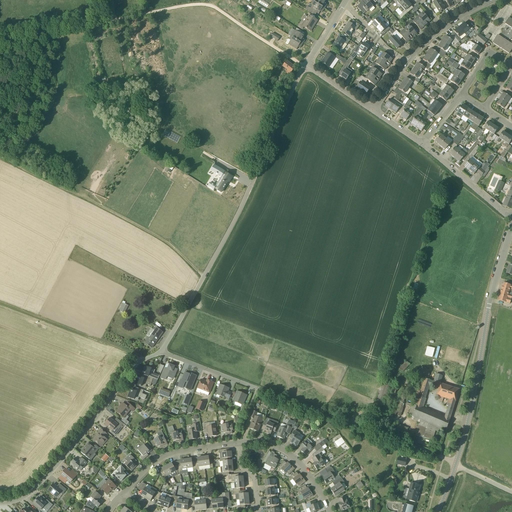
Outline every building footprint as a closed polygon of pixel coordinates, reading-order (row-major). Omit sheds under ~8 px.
[(313,0),(313,1),(325,8),(327,4),(324,3),(326,0),(325,0),(313,0)] [(366,0),(362,0),(361,1),(362,2),(357,7),(363,14),(366,11),(367,12),(373,6),(372,5),(373,3),(370,0),(366,0)] [(393,0),(393,1),(395,3),(396,2),(400,6),(398,9),(407,1),(406,0),(393,0)] [(439,13),(444,10),(441,4),(443,2),(441,0),(437,0),(433,3),(436,9),(439,13)] [(441,0),(443,2),(446,1),(450,8),(456,5),(452,0),(441,0)] [(322,13),(325,8),(313,1),(311,4),(313,5),(310,9),(307,7),(305,9),(315,15),(317,13),(319,14),(320,12),(322,13)] [(406,14),(411,10),(413,8),(411,6),(407,1),(398,9),(402,13),(399,16),(401,19),(406,14)] [(422,13),(420,15),(418,17),(425,26),(430,22),(422,13)] [(481,22),(484,17),(479,13),(475,18),(481,22)] [(309,15),(308,18),(304,23),(301,21),(297,27),(302,30),(304,27),(310,31),(317,20),(309,15)] [(379,17),(377,15),(372,20),(374,22),(372,24),(377,28),(386,20),(382,23),(378,18),(379,17)] [(425,26),(418,17),(413,22),(411,20),(409,22),(414,27),(416,25),(421,30),(425,26)] [(511,19),(509,18),(505,24),(506,25),(499,36),(497,35),(492,43),(509,54),(511,49),(511,19)] [(385,34),(390,29),(388,26),(387,28),(385,25),(388,22),(386,20),(377,28),(381,33),(383,31),(385,34)] [(360,25),(353,21),(351,24),(349,23),(342,32),(349,36),(354,29),(356,30),(360,25)] [(412,38),(417,34),(412,29),(414,27),(409,22),(407,24),(409,25),(404,30),(412,38)] [(466,25),(464,23),(459,27),(466,36),(474,30),(468,23),(466,25)] [(455,32),(452,34),(458,43),(461,40),(460,38),(464,34),(466,36),(459,27),(454,31),(455,32)] [(302,44),(305,40),(302,39),(304,36),(292,29),(288,35),(290,37),(302,44)] [(397,49),(402,45),(397,40),(399,38),(394,33),(391,30),(389,31),(392,35),(394,36),(389,41),(397,49)] [(412,38),(404,30),(399,34),(396,31),(394,33),(399,38),(401,36),(407,43),(412,38)] [(445,36),(442,42),(448,46),(450,43),(453,45),(454,43),(455,45),(458,43),(452,34),(448,38),(445,36)] [(483,46),(483,45),(487,41),(478,34),(475,39),(483,46)] [(332,46),(339,51),(345,43),(347,45),(350,40),(344,36),(341,39),(338,37),(332,46)] [(300,48),(302,44),(290,37),(289,39),(291,41),(288,44),(297,50),(298,47),(300,48)] [(445,55),(446,53),(445,52),(448,46),(442,42),(438,47),(437,50),(445,55)] [(460,47),(463,49),(468,52),(469,50),(478,55),(482,50),(475,45),(470,42),(468,42),(466,45),(464,44),(460,47)] [(360,43),(358,46),(355,50),(353,53),(353,54),(355,55),(356,53),(356,54),(357,52),(360,54),(359,56),(362,58),(369,47),(364,43),(362,45),(360,43)] [(435,52),(431,49),(427,55),(433,59),(437,54),(443,58),(442,59),(447,62),(448,61),(450,59),(445,55),(437,50),(435,52)] [(329,68),(336,58),(335,58),(328,53),(325,57),(326,57),(322,63),(329,68)] [(389,65),(392,59),(383,53),(379,58),(389,65)] [(430,68),(431,66),(430,64),(433,59),(427,55),(423,60),(425,61),(424,64),(430,68)] [(471,65),(475,60),(468,55),(464,60),(471,65)] [(389,65),(379,58),(376,64),(373,62),(372,64),(378,68),(380,66),(385,70),(389,65)] [(451,59),(449,61),(458,67),(459,65),(451,59)] [(471,65),(464,60),(460,66),(468,71),(471,65)] [(289,75),(295,68),(287,61),(282,66),(287,70),(286,72),(289,75)] [(347,68),(350,64),(347,61),(345,64),(338,75),(341,76),(346,80),(352,71),(347,68)] [(456,70),(458,67),(449,61),(448,61),(447,62),(446,64),(456,70)] [(422,66),(418,63),(415,67),(414,67),(413,68),(420,73),(424,76),(426,73),(422,70),(424,68),(428,70),(430,68),(424,64),(422,66)] [(378,80),(382,75),(376,71),(378,68),(372,64),(370,67),(372,68),(369,73),(378,80)] [(418,83),(420,81),(417,79),(420,73),(413,68),(412,69),(413,70),(410,74),(412,75),(410,78),(418,83)] [(455,69),(451,74),(461,81),(465,75),(457,71),(455,69)] [(360,76),(359,78),(366,82),(367,80),(375,85),(378,80),(369,73),(365,79),(361,76),(361,77),(360,76)] [(448,79),(441,74),(439,73),(437,75),(447,83),(449,80),(458,86),(461,81),(451,74),(448,79)] [(447,83),(437,75),(435,77),(441,82),(444,84),(446,85),(447,83)] [(366,82),(359,78),(357,80),(360,82),(357,88),(366,94),(370,89),(364,85),(366,82)] [(418,83),(410,78),(409,80),(406,78),(403,82),(402,82),(401,83),(409,88),(412,83),(416,85),(418,83)] [(397,88),(395,90),(401,95),(401,94),(406,97),(411,90),(409,88),(401,83),(400,84),(401,85),(398,89),(397,88)] [(454,91),(447,86),(443,91),(450,96),(454,91)] [(446,102),(450,96),(443,91),(439,96),(446,102)] [(499,99),(507,103),(511,98),(503,93),(499,99)] [(390,111),(397,100),(394,98),(392,101),(389,99),(385,106),(389,109),(388,110),(390,111)] [(506,110),(510,105),(507,103),(499,99),(496,104),(504,109),(506,110)] [(402,104),(397,100),(390,111),(391,111),(392,111),(396,114),(397,112),(399,114),(405,105),(404,104),(402,104)] [(408,100),(405,105),(399,114),(402,115),(400,117),(406,121),(411,114),(408,112),(411,108),(409,107),(412,103),(408,100)] [(438,111),(442,106),(435,101),(431,106),(438,111)] [(463,116),(468,108),(462,105),(456,115),(461,119),(463,116)] [(434,116),(438,111),(431,106),(427,111),(434,116)] [(417,118),(422,110),(420,108),(418,107),(415,112),(412,117),(414,118),(410,124),(416,128),(421,121),(417,118)] [(468,119),(473,112),(468,108),(463,116),(468,119)] [(473,123),(478,115),(473,112),(468,119),(473,123)] [(426,132),(429,127),(426,124),(424,123),(427,118),(430,120),(431,117),(426,113),(424,115),(421,121),(416,128),(422,131),(423,130),(426,132)] [(484,119),(478,115),(473,123),(474,123),(470,128),(475,131),(474,133),(477,134),(480,129),(477,127),(478,126),(479,126),(484,119)] [(460,132),(466,123),(463,121),(460,126),(461,126),(458,131),(460,132)] [(473,140),(476,142),(477,141),(479,143),(481,144),(484,138),(481,136),(483,133),(487,135),(493,125),(488,122),(482,130),(480,129),(477,134),(476,136),(473,140)] [(460,132),(464,131),(468,124),(466,123),(460,132)] [(487,135),(492,138),(494,135),(498,129),(493,125),(487,135)] [(501,139),(504,141),(508,135),(503,132),(499,138),(496,141),(498,143),(501,139)] [(454,143),(461,135),(459,133),(458,134),(456,136),(452,141),(454,143)] [(440,146),(446,139),(441,135),(435,142),(440,146)] [(457,145),(464,137),(462,136),(461,135),(454,143),(457,145)] [(501,145),(506,148),(508,145),(511,139),(511,137),(508,135),(504,141),(501,145)] [(445,150),(451,143),(446,139),(440,146),(445,150)] [(466,154),(469,156),(471,153),(479,143),(477,141),(476,142),(466,154)] [(471,153),(469,156),(472,158),(477,153),(476,152),(482,145),(481,144),(479,143),(471,153)] [(460,151),(463,148),(460,146),(457,149),(455,147),(449,154),(454,158),(460,151)] [(459,162),(465,156),(460,151),(454,158),(459,162)] [(469,170),(474,164),(470,159),(464,166),(469,170)] [(474,175),(476,172),(479,174),(482,170),(484,172),(488,167),(487,167),(489,165),(487,163),(486,164),(484,162),(483,163),(482,164),(480,168),(474,164),(469,170),(474,175)] [(226,195),(232,187),(231,187),(233,184),(234,185),(236,181),(230,177),(229,176),(230,175),(222,170),(218,175),(226,180),(220,191),(221,191),(221,192),(222,193),(221,193),(225,195),(226,195)] [(207,186),(214,190),(217,185),(213,183),(214,182),(211,180),(207,186)] [(500,191),(502,187),(504,183),(499,181),(495,190),(500,191)] [(511,186),(507,197),(506,197),(503,206),(511,209),(511,205),(511,186)] [(511,292),(511,285),(503,283),(501,290),(511,292)] [(510,304),(511,296),(511,292),(501,290),(498,301),(510,304)] [(124,314),(129,306),(123,303),(118,311),(124,314)] [(151,348),(163,332),(156,328),(145,344),(151,348)] [(427,347),(425,356),(432,358),(435,349),(427,347)] [(410,364),(406,361),(398,369),(402,372),(410,364)] [(169,365),(166,364),(161,376),(166,378),(167,375),(173,377),(177,368),(173,367),(174,365),(170,364),(169,365)] [(142,374),(143,375),(153,379),(157,380),(160,376),(151,372),(152,369),(145,366),(142,374)] [(181,380),(178,387),(183,389),(183,388),(191,391),(197,376),(192,374),(191,376),(190,376),(190,375),(185,373),(182,380),(181,380)] [(440,384),(443,376),(436,374),(434,382),(425,379),(421,391),(418,391),(413,405),(412,404),(409,415),(420,420),(415,436),(423,439),(428,424),(429,424),(433,411),(423,407),(429,385),(433,387),(438,389),(436,395),(449,399),(447,406),(448,406),(447,409),(452,411),(459,390),(440,384)] [(151,384),(153,379),(143,375),(142,378),(138,376),(135,384),(141,387),(143,383),(150,386),(151,384)] [(208,383),(201,380),(198,388),(209,393),(213,383),(209,381),(208,383)] [(384,403),(389,384),(381,382),(376,400),(384,403)] [(229,401),(232,393),(227,392),(229,389),(220,385),(217,394),(225,397),(227,398),(226,400),(229,401)] [(147,395),(142,394),(144,391),(135,387),(134,391),(131,389),(128,397),(132,399),(134,400),(135,396),(145,400),(147,395)] [(242,415),(245,406),(243,405),(246,395),(237,392),(234,399),(238,401),(238,403),(242,405),(239,414),(242,415)] [(399,417),(404,403),(403,403),(405,395),(401,394),(396,409),(395,409),(393,415),(399,417)] [(202,411),(205,403),(199,401),(196,409),(202,411)] [(135,409),(127,403),(125,405),(123,403),(120,406),(121,407),(116,412),(123,418),(130,410),(132,412),(135,409)] [(258,432),(262,419),(255,417),(257,413),(253,411),(250,417),(253,419),(250,428),(258,432)] [(445,417),(433,411),(429,424),(428,424),(423,439),(432,441),(435,432),(439,433),(440,430),(446,431),(451,414),(446,413),(445,417)] [(115,422),(114,421),(110,418),(105,424),(113,431),(115,428),(118,430),(122,426),(123,424),(118,419),(115,422)] [(275,432),(278,422),(273,420),(272,424),(268,422),(265,430),(268,432),(268,433),(271,434),(272,431),(275,432)] [(280,427),(276,436),(284,439),(286,433),(290,434),(292,428),(293,428),(296,423),(290,420),(288,426),(286,426),(285,429),(280,427)] [(217,436),(215,425),(215,422),(203,424),(204,434),(208,433),(209,437),(217,436)] [(189,440),(197,439),(196,432),(200,431),(199,424),(192,425),(193,430),(188,430),(189,440)] [(228,425),(228,424),(221,425),(223,433),(226,433),(226,435),(232,434),(232,431),(233,431),(232,425),(228,425)] [(407,430),(408,428),(397,424),(394,431),(402,434),(408,436),(409,431),(407,430)] [(177,432),(175,432),(172,426),(167,428),(169,436),(172,435),(173,441),(176,441),(176,442),(184,441),(182,431),(177,432)] [(100,446),(106,439),(104,437),(107,434),(101,429),(98,433),(99,433),(93,441),(100,446)] [(297,447),(302,440),(298,437),(300,434),(294,430),(290,438),(292,440),(290,443),(297,447)] [(157,447),(160,446),(161,448),(168,444),(163,436),(160,437),(154,440),(151,442),(153,447),(156,445),(157,447)] [(341,437),(335,442),(339,447),(345,442),(341,437)] [(307,443),(305,441),(301,445),(303,448),(301,450),(306,456),(313,449),(311,446),(307,443)] [(317,451),(322,447),(325,444),(323,441),(314,448),(317,451)] [(92,447),(88,444),(81,453),(89,460),(99,448),(94,444),(92,447)] [(152,450),(148,445),(145,447),(144,445),(138,450),(142,455),(140,457),(142,461),(148,456),(147,454),(148,453),(152,450)] [(324,451),(322,447),(317,451),(312,455),(314,458),(312,459),(316,464),(314,465),(317,470),(325,465),(325,464),(328,462),(326,458),(323,461),(318,455),(324,451)] [(231,452),(226,452),(225,449),(219,450),(220,453),(220,459),(222,458),(222,459),(226,458),(232,458),(231,452)] [(276,458),(277,456),(274,454),(273,457),(272,457),(269,456),(265,464),(271,468),(272,467),(275,469),(277,465),(277,464),(279,460),(276,458)] [(131,471),(136,466),(134,464),(136,461),(130,455),(125,460),(127,462),(125,465),(131,471)] [(209,462),(209,461),(208,456),(203,457),(204,466),(210,465),(210,468),(213,468),(212,461),(209,462)] [(87,463),(81,457),(78,460),(75,458),(71,463),(74,465),(73,467),(77,471),(78,469),(81,471),(81,470),(85,466),(87,463)] [(199,467),(204,466),(203,457),(197,458),(198,463),(195,464),(196,470),(198,470),(199,470),(199,467)] [(227,461),(226,458),(222,459),(222,458),(220,459),(220,462),(220,467),(221,467),(233,466),(232,461),(227,461)] [(405,466),(406,460),(398,458),(396,464),(405,466)] [(186,460),(187,469),(193,468),(193,470),(196,470),(195,464),(192,464),(191,459),(186,460)] [(187,472),(188,472),(187,469),(186,460),(180,460),(181,466),(178,467),(180,473),(182,472),(183,473),(187,472)] [(287,463),(284,461),(278,468),(280,471),(281,469),(286,474),(286,473),(289,475),(295,469),(293,467),(288,462),(287,463)] [(174,468),(174,467),(171,463),(167,466),(171,474),(176,471),(177,474),(179,473),(180,473),(178,467),(174,468)] [(121,482),(127,476),(123,472),(125,470),(121,466),(117,470),(119,472),(115,476),(121,482)] [(164,480),(167,479),(166,477),(171,474),(167,466),(162,468),(164,473),(161,475),(164,480)] [(228,475),(228,472),(233,472),(233,466),(221,467),(220,467),(221,473),(222,476),(228,475)] [(327,484),(332,480),(335,479),(332,474),(335,472),(331,467),(330,468),(326,470),(326,471),(328,474),(322,477),(327,484)] [(70,473),(66,469),(62,474),(63,474),(60,479),(64,483),(67,480),(70,482),(77,475),(72,471),(70,473)] [(299,475),(297,472),(289,478),(291,481),(292,480),(296,485),(297,484),(299,487),(306,482),(304,480),(300,474),(299,475)] [(238,477),(237,474),(231,475),(231,478),(234,478),(234,483),(244,482),(243,477),(238,477)] [(344,483),(342,479),(341,478),(341,477),(340,478),(333,483),(335,486),(330,489),(335,496),(344,490),(344,489),(341,485),(344,483)] [(274,484),(274,479),(265,480),(265,487),(270,486),(271,490),(266,490),(277,489),(277,483),(274,484)] [(116,487),(109,480),(107,482),(105,481),(103,481),(99,485),(99,486),(107,494),(112,489),(113,490),(116,487)] [(233,492),(239,491),(239,488),(244,488),(244,482),(234,483),(235,489),(232,489),(233,492)] [(358,490),(364,486),(360,482),(355,486),(358,490)] [(418,485),(418,484),(418,483),(417,482),(415,482),(414,483),(414,484),(411,483),(406,500),(416,503),(418,495),(417,495),(420,486),(418,485)] [(58,488),(57,487),(53,484),(48,490),(56,497),(60,493),(62,495),(66,490),(61,485),(58,488)] [(145,498),(150,490),(145,488),(147,486),(144,484),(141,489),(143,491),(141,496),(145,498)] [(307,489),(305,486),(297,490),(299,494),(300,493),(302,495),(299,496),(299,497),(301,499),(301,500),(305,498),(306,500),(313,496),(312,494),(308,488),(307,489)] [(275,494),(275,489),(277,489),(266,490),(266,497),(271,496),(272,499),(267,500),(278,499),(278,493),(275,494)] [(155,493),(150,490),(145,498),(150,501),(153,497),(156,498),(159,493),(156,491),(155,493)] [(233,495),(239,495),(239,500),(249,499),(248,494),(239,494),(239,491),(233,492),(233,495)] [(98,508),(103,502),(98,498),(100,496),(95,492),(91,497),(94,500),(91,503),(89,503),(88,502),(86,505),(93,509),(95,506),(98,508)] [(162,494),(159,493),(156,498),(159,500),(157,505),(163,507),(166,498),(167,495),(162,493),(162,494)] [(217,495),(217,499),(218,509),(224,508),(223,503),(226,502),(225,493),(222,493),(222,495),(217,495)] [(172,496),(171,500),(166,498),(163,507),(168,509),(170,502),(174,502),(175,496),(173,496),(172,496)] [(182,510),(183,500),(177,499),(178,497),(175,496),(174,502),(177,503),(176,509),(182,510)] [(191,505),(192,499),(189,499),(189,497),(184,496),(183,498),(183,500),(182,510),(187,510),(188,505),(191,505)] [(201,510),(206,510),(206,504),(209,504),(208,498),(208,496),(200,497),(200,501),(201,510)] [(339,503),(338,503),(341,511),(350,508),(347,500),(345,496),(338,499),(339,503)] [(43,502),(39,498),(39,497),(33,504),(37,508),(38,507),(41,510),(44,507),(46,509),(47,507),(50,509),(53,505),(46,499),(43,502)] [(212,500),(211,497),(208,498),(209,504),(212,504),(212,509),(218,509),(217,499),(212,500)] [(195,502),(195,499),(192,499),(191,505),(195,505),(195,511),(201,510),(200,501),(195,502)] [(249,505),(249,499),(239,500),(237,500),(238,509),(244,508),(244,505),(249,505)] [(276,503),(276,499),(278,499),(267,500),(267,506),(272,506),(273,509),(270,510),(279,509),(279,503),(276,503)] [(316,504),(315,501),(305,505),(307,509),(309,508),(310,511),(315,511),(316,511),(320,510),(317,503),(316,504)]
